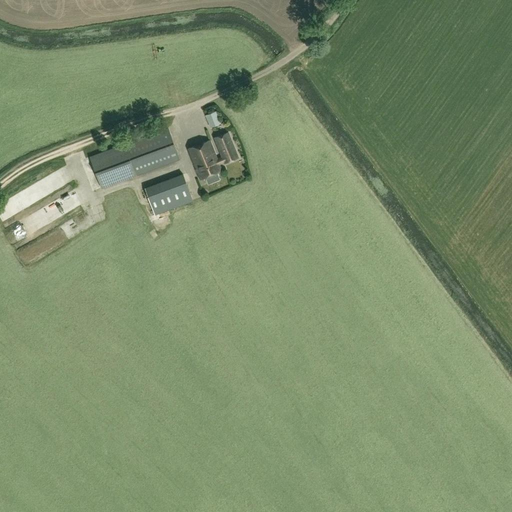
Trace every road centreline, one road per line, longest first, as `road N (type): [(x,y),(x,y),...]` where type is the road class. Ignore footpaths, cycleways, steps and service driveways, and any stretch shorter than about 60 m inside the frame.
road 1 (track): [(0,190),(34,164),(184,110)]
road 2 (unclassified): [(184,110),(287,60),(347,0)]
